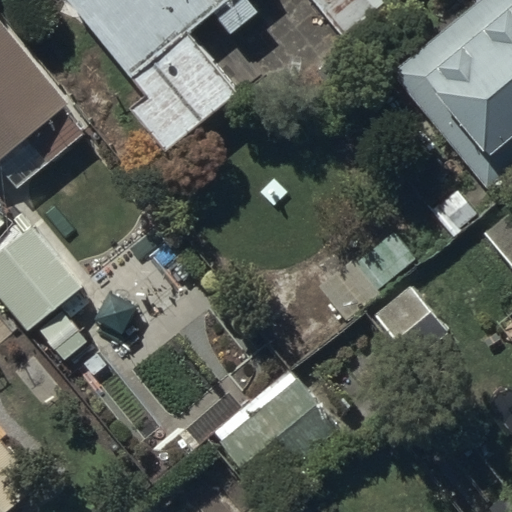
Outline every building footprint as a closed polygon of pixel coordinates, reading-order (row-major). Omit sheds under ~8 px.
[(77,0),(151,88),(134,102),(170,145),(241,86),(194,29),(214,12),(232,32),(263,7),(257,0),(77,0)] [(319,0),(345,32),(383,0),(319,0)] [(511,0),(472,0),(390,68),(486,183),(511,162),(511,0)] [(0,153),(70,96),(0,11),(0,153)] [(0,224),(10,213),(0,203),(0,224)] [(483,229),(511,264),(511,206),(483,229)] [(81,284),(30,223),(0,248),(0,287),(33,327),(38,323),(62,351),(86,332),(60,301),(81,284)] [(418,256),(394,225),(319,282),(343,313),(418,256)] [(449,331),(406,277),(368,307),(411,362),(449,331)] [(261,488),(338,423),(297,374),(220,439),(261,488)] [(0,511),(3,511),(40,483),(0,433),(0,511)]
